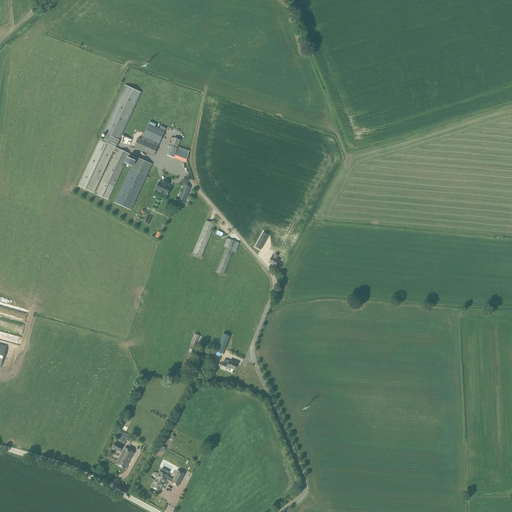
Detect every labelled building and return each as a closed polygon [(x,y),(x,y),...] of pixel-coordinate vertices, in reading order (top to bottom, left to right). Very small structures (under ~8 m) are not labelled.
[(129,212),(149,165),(134,159),(131,165),(121,160),(120,151),(115,149),(138,94),(121,87),(100,137),(105,139),(107,139),(97,163),(88,160),(85,168),(88,169),(89,178),(80,179),(86,181),(79,182),(78,184),(78,188),(94,195),(94,196),(107,201),(121,168),(126,170),(112,204),(120,207),(119,208),(129,212)] [(135,132),(142,134),(147,117),(140,115),(135,132)] [(125,127),(120,138),(125,140),(129,132),(130,132),(134,124),(130,122),(127,128),(125,127)] [(165,132),(148,124),(141,139),(138,138),(134,148),(154,156),(159,145),(158,145),(165,132)] [(174,136),(167,154),(174,157),(175,154),(176,152),(181,139),(174,136)] [(176,153),(173,161),(183,164),(185,156),(176,153)] [(159,182),(155,190),(167,196),(171,187),(168,186),(169,184),(163,181),(163,183),(159,182)] [(184,184),(178,199),(185,202),(191,187),(184,184)] [(201,258),(215,224),(206,221),(192,254),(201,258)] [(259,241),(264,244),(269,236),(263,233),(259,241)] [(230,239),(217,272),(224,275),(237,242),(230,239)] [(279,260),(276,258),(278,256),(275,254),(273,257),(272,256),(268,263),(275,266),(279,260)] [(0,320),(0,340),(2,341),(3,339),(12,342),(14,333),(15,333),(18,323),(7,320),(6,322),(0,320)] [(227,343),(230,336),(223,333),(220,340),(227,343)] [(187,352),(179,374),(184,376),(200,336),(194,334),(187,352)] [(211,366),(216,368),(220,358),(215,356),(211,366)] [(227,368),(230,369),(231,368),(234,370),(237,364),(229,361),(225,360),(223,363),(222,365),(227,367),(227,368)] [(166,448),(160,445),(157,450),(163,453),(166,448)] [(128,462),(129,462),(134,452),(125,447),(116,464),(125,468),(128,464),(127,464),(128,462)] [(178,485),(185,473),(178,470),(173,479),(172,481),(172,482),(178,485)] [(160,471),(152,486),(160,491),(167,478),(172,481),(173,479),(168,476),(168,475),(160,471)]
